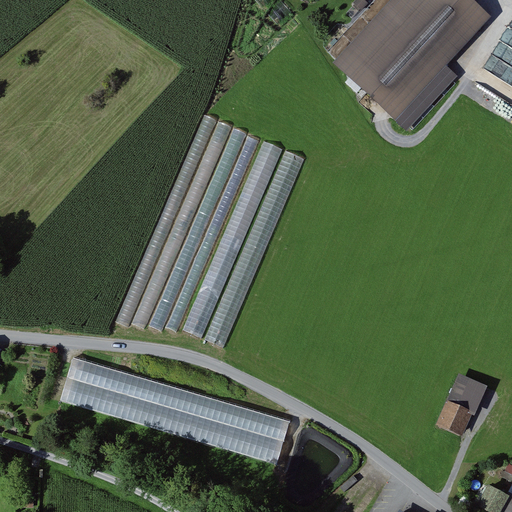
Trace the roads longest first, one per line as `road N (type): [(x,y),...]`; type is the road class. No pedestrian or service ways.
road 1 (unclassified): [(0,335),(139,348),(232,371),(356,441),(450,511)]
road 2 (track): [(170,511),(102,477),(0,442)]
